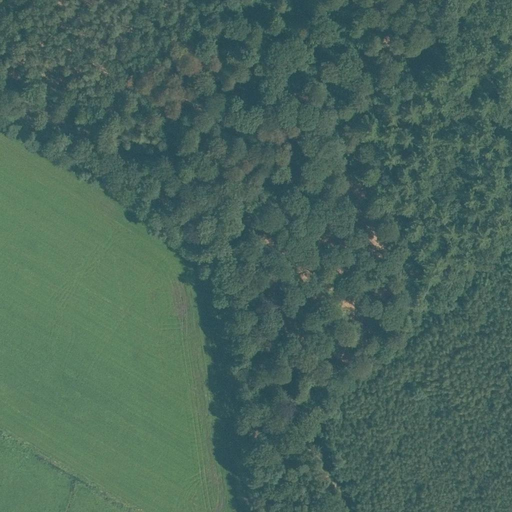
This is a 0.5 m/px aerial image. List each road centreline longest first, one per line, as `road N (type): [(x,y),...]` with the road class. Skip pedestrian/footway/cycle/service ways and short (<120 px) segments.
road 1 (track): [(0,103),(201,222),(225,223),(475,0)]
road 2 (track): [(247,511),(208,251),(227,236)]
